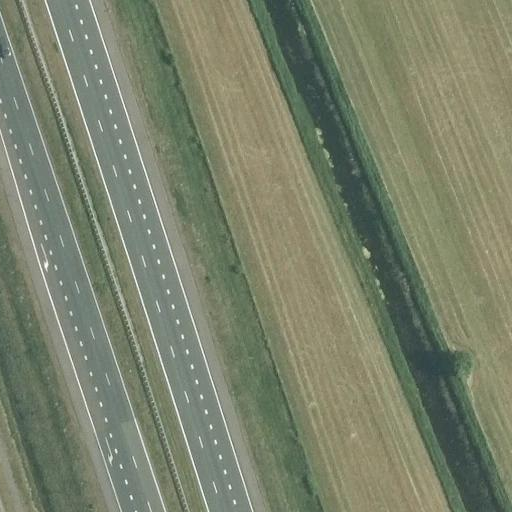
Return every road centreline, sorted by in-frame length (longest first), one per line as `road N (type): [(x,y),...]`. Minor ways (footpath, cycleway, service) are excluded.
road 1 (motorway): [(222,511),(61,0)]
road 2 (motorway): [(0,56),(149,511)]
